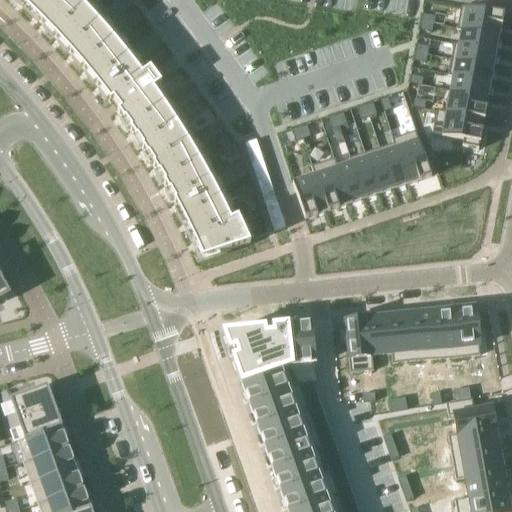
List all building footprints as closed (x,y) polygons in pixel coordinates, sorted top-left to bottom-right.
[(14,0),(16,2),(27,12),(38,23),(49,34),(60,45),(70,57),(80,68),(90,80),(100,92),(110,104),(113,101),(121,112),(117,115),(126,127),(135,140),(143,153),(151,166),(159,179),(167,193),(174,206),(182,220),(188,234),(195,248),(202,262),(250,246),(238,222),(239,222),(237,219),(230,223),(224,209),(217,195),(210,182),(202,169),(195,156),(187,143),(179,130),(170,117),(162,104),(153,92),(161,86),(149,71),(142,77),(132,65),(123,53),(113,41),(103,30),(93,19),(82,7),(75,0),(14,0)] [(126,0),(124,0),(117,7),(122,13),(131,5),(126,0)] [(117,7),(108,15),(113,21),(122,13),(117,7)] [(460,8),(456,31),(461,32),(461,31),(499,38),(501,27),(502,27),(504,16),(460,8)] [(422,15),(421,23),(433,26),(434,18),(422,15)] [(421,23),(419,31),(431,33),(433,26),(421,23)] [(458,45),(458,46),(496,53),(499,38),(461,31),(461,32),(458,45)] [(153,36),(144,44),(149,50),(158,42),(153,36)] [(144,44),(134,51),(139,57),(149,50),(144,44)] [(454,44),(451,61),(493,69),(496,53),(458,46),(458,45),(454,44)] [(417,46),(415,54),(427,56),(429,48),(417,46)] [(415,54),(414,62),(426,64),(427,56),(415,54)] [(451,61),(448,77),(452,78),(452,77),(491,84),(493,69),(451,61)] [(411,77),(409,85),(421,87),(423,79),(411,77)] [(452,78),(450,92),(488,99),(491,84),(452,77),(452,78)] [(190,87),(180,93),(185,100),(195,93),(190,87)] [(446,113),(445,115),(484,122),(486,110),(488,99),(450,92),(446,113)] [(180,93),(170,100),(175,107),(185,100),(180,93)] [(387,99),(380,102),(383,114),(391,111),(387,99)] [(414,100),(412,108),(424,111),(426,103),(414,100)] [(372,104),(365,107),(369,119),(376,116),(372,104)] [(365,107),(357,110),(361,121),(369,119),(365,107)] [(436,112),(432,136),(463,142),(462,148),(478,151),(479,145),(480,145),(482,132),(484,122),(445,115),(446,113),(436,112)] [(343,114),(335,117),(339,128),(347,126),(343,114)] [(335,117),(327,119),(331,131),(339,128),(335,117)] [(217,124),(207,130),(211,137),(222,131),(217,124)] [(306,127),(299,129),(303,141),(310,138),(306,127)] [(299,129),(291,131),(295,143),(303,141),(299,129)] [(207,130),(197,136),(201,143),(211,137),(207,130)] [(415,133),(391,141),(393,145),(394,145),(408,186),(418,183),(437,176),(432,160),(425,163),(424,160),(421,152),(421,150),(420,149),(419,146),(419,143),(417,138),(415,133)] [(393,145),(379,150),(393,191),(408,186),(394,145),(393,145)] [(429,146),(420,149),(421,150),(421,152),(424,160),(432,157),(429,146)] [(379,150),(364,155),(378,196),(393,191),(379,150)] [(364,155),(348,160),(350,164),(351,164),(363,201),(378,196),(364,155)] [(334,160),(311,168),(314,177),(315,176),(327,213),(327,214),(338,210),(338,209),(349,206),(336,169),(337,169),(334,160)] [(240,164),(230,170),(234,177),(244,171),(240,164)] [(337,169),(336,169),(349,206),(363,201),(351,164),(350,164),(337,169)] [(230,170),(219,175),(223,183),(234,177),(230,170)] [(314,177),(292,184),(304,221),(317,217),(327,213),(315,176),(314,177)] [(248,186),(237,191),(241,199),(252,193),(248,186)] [(277,204),(265,208),(268,217),(280,213),(277,204)] [(280,213),(268,217),(271,225),(282,221),(280,213)] [(282,221),(271,225),(274,233),(285,230),(282,221)] [(0,301),(8,297),(9,297),(9,295),(8,295),(0,280),(0,301)] [(475,308),(452,311),(457,358),(480,356),(487,355),(485,330),(483,316),(475,316),(475,308)] [(452,311),(431,313),(436,361),(457,358),(452,311)] [(431,313),(409,315),(414,363),(436,361),(431,313)] [(409,315),(388,318),(392,356),(391,356),(392,365),(414,363),(409,315)] [(388,318),(366,320),(370,358),(371,358),(391,356),(392,356),(388,318)] [(345,330),(337,331),(339,346),(346,345),(349,375),(373,372),(371,358),(370,358),(366,320),(344,322),(345,330)] [(231,334),(223,335),(225,342),(241,386),(280,373),(289,369),(290,369),(314,366),(309,326),(286,328),(231,334)] [(329,511),(280,373),(241,386),(286,511),(329,511)] [(11,401),(10,402),(10,403),(11,403),(24,440),(24,441),(61,428),(61,427),(60,428),(54,410),(54,408),(53,408),(47,390),(47,388),(45,389),(11,401)] [(469,388),(461,389),(463,401),(471,400),(469,388)] [(461,389),(453,391),(455,403),(463,401),(461,389)] [(439,393),(431,394),(433,406),(441,405),(439,393)] [(374,395),(362,396),(363,404),(370,403),(375,403),(374,395)] [(405,399),(397,401),(399,413),(407,411),(405,399)] [(455,403),(445,404),(446,410),(448,417),(453,416),(457,435),(457,436),(495,430),(491,407),(474,410),(472,400),(471,400),(463,401),(455,403)] [(397,401),(389,402),(391,414),(399,413),(397,401)] [(24,440),(17,443),(25,463),(25,464),(68,449),(67,447),(68,447),(63,435),(61,429),(61,428),(24,441),(24,440)] [(457,435),(447,437),(451,459),(498,451),(495,430),(457,436),(457,435)] [(390,436),(382,439),(387,450),(394,447),(390,436)] [(394,447),(387,450),(391,461),(398,459),(394,447)] [(25,463),(22,464),(30,486),(75,469),(73,463),(69,451),(68,451),(68,449),(25,464),(25,463)] [(498,451),(451,459),(455,481),(465,480),(465,479),(502,472),(498,451)] [(5,469),(0,470),(0,483),(8,481),(5,469)] [(75,469),(30,486),(37,506),(82,490),(82,488),(78,476),(77,476),(75,469)] [(502,472),(465,479),(465,480),(468,499),(468,500),(506,493),(502,472)] [(405,477),(397,480),(401,491),(409,488),(405,477)] [(409,488),(401,491),(405,503),(413,500),(409,488)] [(82,490),(37,506),(39,511),(84,511),(90,510),(87,503),(88,503),(83,491),(82,490)] [(468,499),(454,502),(455,511),(509,511),(506,493),(468,500),(468,499)] [(19,511),(16,501),(5,504),(6,511),(19,511)]
